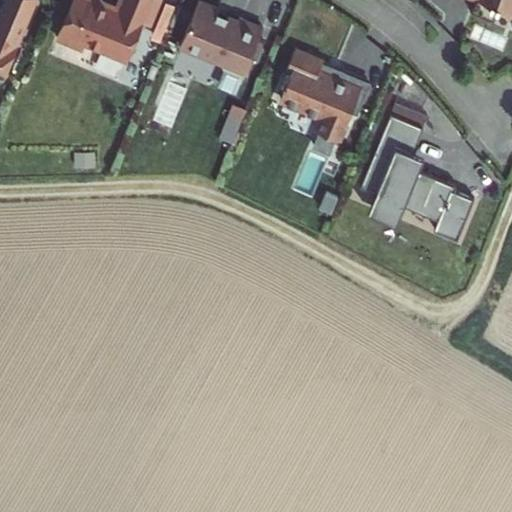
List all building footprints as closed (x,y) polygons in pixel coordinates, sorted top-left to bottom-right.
[(0,80),(3,81),(36,0),(3,0),(0,9),(0,80)] [(97,3),(88,0),(72,0),(54,46),(78,56),(80,50),(123,66),(139,27),(147,30),(158,0),(118,0),(112,16),(95,9),(97,3)] [(511,0),(477,0),(476,5),(499,15),(504,1),(511,4),(511,0)] [(215,15),(194,7),(176,51),(218,68),(221,74),(239,82),(247,65),(252,67),(260,45),(255,43),(259,32),(235,23),(234,25),(221,20),(214,17),(215,15)] [(320,63),(291,51),(283,70),(285,71),(278,88),(281,89),(278,99),(297,107),(296,109),(318,118),(316,125),(318,132),(334,138),(340,135),(346,120),(344,119),(347,109),(355,112),(367,83),(337,71),(335,76),(326,72),(317,69),(320,63)] [(184,99),(169,94),(161,118),(176,123),(184,99)] [(409,127),(386,118),(357,191),(387,204),(380,221),(408,233),(415,215),(434,222),(430,232),(453,241),(469,200),(450,192),(452,188),(415,174),(420,161),(408,156),(418,131),(409,127)]
